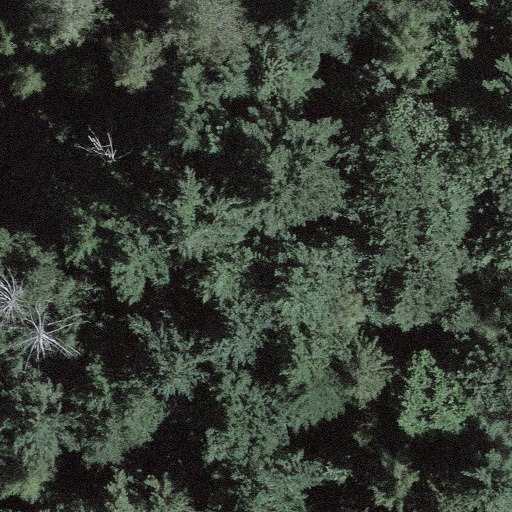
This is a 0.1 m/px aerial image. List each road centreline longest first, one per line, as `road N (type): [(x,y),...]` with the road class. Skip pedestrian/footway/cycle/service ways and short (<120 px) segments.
road 1 (track): [(511,152),(394,147),(0,315)]
road 2 (track): [(0,441),(160,486),(206,511)]
